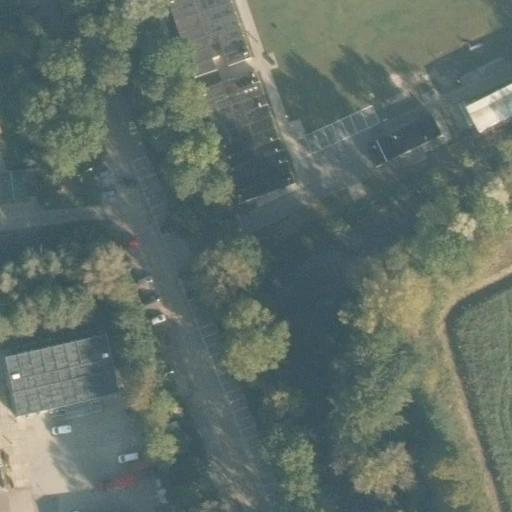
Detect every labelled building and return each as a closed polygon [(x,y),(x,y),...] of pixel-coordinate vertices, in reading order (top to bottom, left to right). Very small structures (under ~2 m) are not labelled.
[(167,0),(195,79),(217,71),(213,60),(225,56),(229,67),(251,59),(230,0),(167,0)] [(256,72),(199,92),(239,205),(281,190),(281,191),(286,190),(286,188),(295,185),(256,72)] [(470,105),(466,107),(467,109),(471,118),(475,125),(479,133),(511,116),(511,86),(471,107),(470,105)] [(432,115),(366,147),(377,168),(442,136),(432,115)] [(21,171),(24,199),(36,198),(32,170),(21,171)] [(9,173),(12,201),(24,199),(21,171),(9,173)] [(12,201),(9,173),(0,173),(0,201),(0,202),(12,201)] [(40,242),(28,244),(31,268),(43,266),(40,242)] [(19,269),(31,268),(28,244),(16,245),(19,269)] [(16,245),(5,247),(8,271),(19,269),(16,245)] [(511,302),(460,318),(496,431),(511,429),(511,302)] [(108,335),(2,359),(16,418),(122,394),(108,335)]
